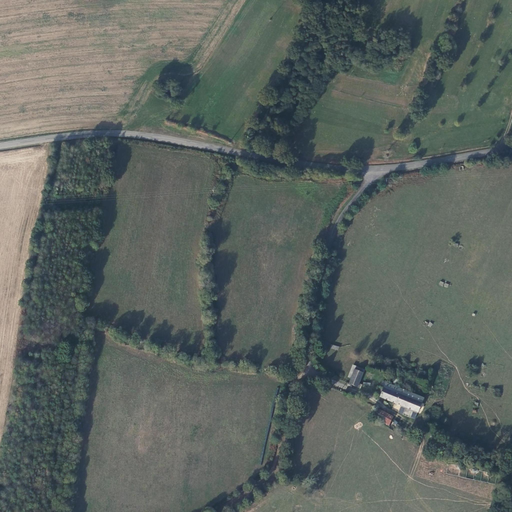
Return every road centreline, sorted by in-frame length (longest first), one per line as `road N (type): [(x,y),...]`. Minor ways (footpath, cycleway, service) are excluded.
road 1 (unclassified): [(0,145),(114,133),(372,169)]
road 2 (unclassified): [(372,169),(330,244),(309,333),(310,370),(331,382)]
road 3 (track): [(301,372),(271,475),(220,511)]
road 4 (unclassified): [(372,169),(511,148)]
